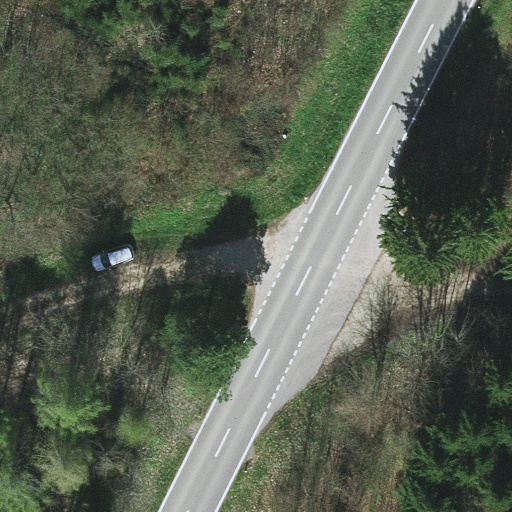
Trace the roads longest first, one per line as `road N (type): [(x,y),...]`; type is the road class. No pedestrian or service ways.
road 1 (tertiary): [(184,511),(444,0)]
road 2 (track): [(0,321),(178,265),(262,250),(313,260)]
road 3 (track): [(511,280),(413,281),(313,260)]
